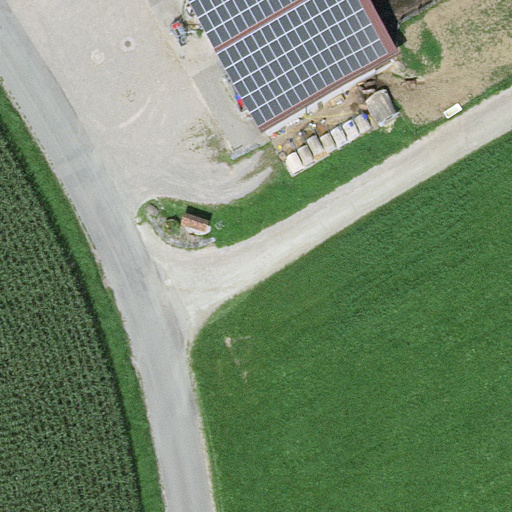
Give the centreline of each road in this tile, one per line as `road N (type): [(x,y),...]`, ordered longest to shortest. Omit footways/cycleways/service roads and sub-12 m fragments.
road 1 (unclassified): [(0,23),(64,122),(155,325),(198,511)]
road 2 (track): [(155,325),(511,122)]
